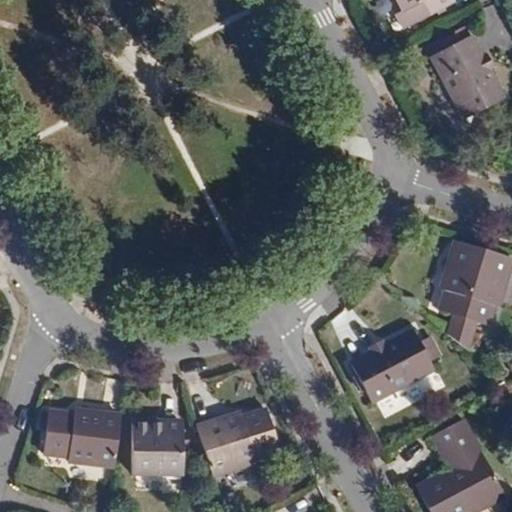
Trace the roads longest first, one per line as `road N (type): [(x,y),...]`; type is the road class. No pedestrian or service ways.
road 1 (residential): [(45,305),(77,334),(126,345),(199,338),(262,316)]
road 2 (residential): [(368,511),(262,316)]
road 3 (residential): [(384,179),(383,143),(307,0)]
road 4 (residential): [(262,316),(320,278),(354,237),(384,179)]
road 5 (residential): [(0,444),(45,305)]
road 6 (residential): [(511,218),(384,179)]
